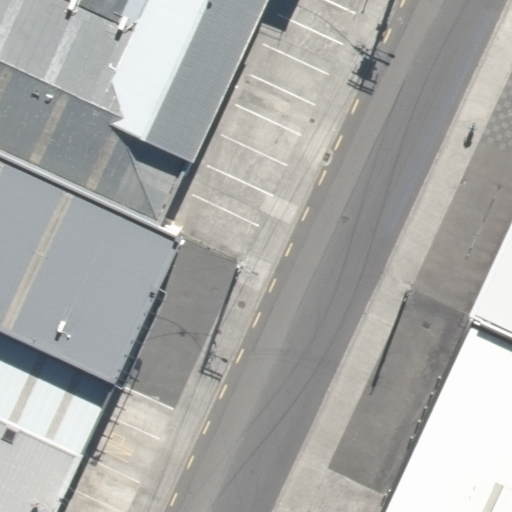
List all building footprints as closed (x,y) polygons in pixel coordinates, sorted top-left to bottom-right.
[(0,0),(0,158),(156,233),(261,0),(0,0)] [(0,333),(114,387),(177,244),(156,233),(0,158),(0,333)] [(511,222),(469,316),(511,336),(511,222)] [(511,438),(511,336),(469,316),(379,511),(511,511),(511,489),(492,480),(511,438)] [(54,511),(105,397),(0,348),(0,511),(54,511)] [(511,438),(492,480),(511,489),(511,438)]
